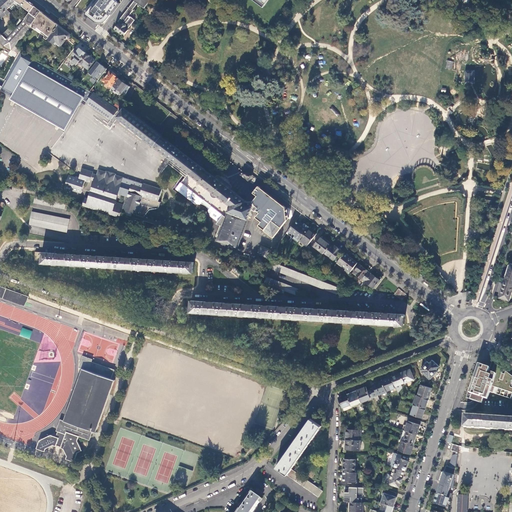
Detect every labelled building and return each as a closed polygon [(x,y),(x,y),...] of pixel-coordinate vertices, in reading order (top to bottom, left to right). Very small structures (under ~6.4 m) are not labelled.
[(2,0),(0,2),(0,4),(6,11),(7,10),(13,4),(21,10),(23,7),(24,6),(16,0),(15,0),(2,0)] [(93,0),(84,13),(95,22),(97,22),(99,22),(101,22),(102,21),(104,20),(118,2),(114,0),(93,0)] [(135,0),(134,1),(137,3),(142,7),(145,9),(151,0),(150,0),(135,0)] [(27,1),(24,6),(23,7),(30,12),(34,6),(27,1)] [(114,29),(124,36),(129,30),(128,29),(135,20),(129,16),(133,10),(137,3),(134,1),(119,21),(120,22),(114,29)] [(0,16),(2,19),(2,18),(5,15),(6,16),(10,13),(7,10),(6,11),(0,4),(0,16)] [(41,12),(34,6),(30,12),(25,18),(25,19),(24,20),(31,25),(41,12)] [(30,29),(32,31),(34,28),(37,30),(36,30),(41,34),(42,33),(45,36),(44,36),(44,38),(47,39),(48,39),(59,25),(41,12),(31,25),(33,27),(30,29)] [(7,40),(5,46),(11,50),(18,54),(20,51),(21,50),(16,45),(30,29),(33,27),(31,25),(24,20),(18,27),(14,31),(14,32),(10,36),(7,40)] [(70,34),(59,25),(48,39),(61,49),(63,47),(61,46),(67,39),(69,39),(71,37),(70,34)] [(137,42),(132,48),(139,54),(144,48),(137,42)] [(79,62),(86,53),(82,50),(81,52),(77,49),(73,55),(75,57),(71,63),(76,67),(79,62)] [(8,55),(16,59),(18,54),(11,50),(8,55)] [(34,58),(20,51),(18,54),(16,59),(5,79),(6,80),(0,91),(11,97),(11,99),(66,129),(83,100),(111,119),(119,108),(89,90),(89,91),(33,59),(34,58)] [(95,60),(86,53),(79,62),(88,69),(95,60)] [(102,65),(97,61),(92,68),(100,75),(103,71),(100,68),(102,65)] [(465,70),(464,85),(475,84),(475,70),(465,70)] [(103,81),(112,88),(114,86),(119,79),(110,71),(103,81)] [(119,79),(114,86),(122,93),(123,92),(128,85),(119,79)] [(450,106),(446,109),(451,114),(455,111),(450,106)] [(125,108),(117,117),(189,173),(177,188),(195,203),(201,204),(205,206),(209,210),(211,215),(219,221),(217,224),(220,225),(223,226),(218,238),(218,240),(237,248),(252,211),(255,212),(256,210),(259,213),(256,217),(261,222),(259,225),(264,229),(263,230),(273,238),(287,220),(285,207),(258,186),(253,192),(257,196),(254,199),(251,201),(250,201),(249,202),(247,202),(246,201),(245,201),(236,194),(230,189),(232,187),(232,186),(232,185),(219,175),(218,175),(217,175),(215,178),(211,174),(210,173),(209,173),(158,133),(125,108)] [(91,180),(93,173),(93,172),(82,168),(79,178),(69,175),(65,188),(81,193),(85,180),(90,182),(91,180)] [(142,187),(131,184),(129,191),(128,191),(123,205),(119,203),(117,208),(114,207),(115,202),(121,182),(122,177),(115,175),(114,177),(112,177),(111,174),(109,174),(107,175),(105,174),(106,172),(99,170),(97,175),(96,175),(94,181),(88,200),(85,199),(82,206),(120,217),(122,210),(136,214),(142,196),(139,195),(142,187)] [(253,175),(247,171),(246,172),(244,172),(243,172),(241,175),(248,181),(253,175)] [(142,196),(158,201),(161,189),(143,183),(142,187),(139,195),(142,196)] [(34,203),(65,210),(66,203),(35,197),(34,203)] [(67,233),(70,220),(32,212),(29,225),(67,233)] [(307,246),(316,235),(312,232),(313,230),(309,227),(304,223),(302,226),(295,221),(288,231),(291,233),(293,233),(295,235),(293,238),(298,242),(299,240),(300,241),(300,240),(304,243),(303,244),(307,246)] [(314,246),(323,254),(324,252),(331,244),(321,236),(314,246)] [(331,244),(324,252),(334,260),(341,250),(335,246),(334,247),(331,244)] [(258,254),(267,257),(270,249),(261,246),(258,254)] [(42,263),(193,273),(194,262),(186,261),(186,260),(182,259),(182,261),(170,260),(171,259),(167,258),(166,260),(155,259),(155,257),(151,257),(151,259),(139,258),(139,256),(135,256),(135,258),(120,257),(120,255),(117,255),(116,257),(105,256),(105,254),(101,254),(101,256),(89,255),(89,253),(85,253),(85,255),(73,254),(73,252),(70,252),(70,254),(55,253),(55,251),(51,251),(51,253),(44,252),(43,252),(37,251),(36,260),(43,261),(42,263)] [(345,253),(338,262),(346,268),(350,272),(357,263),(345,253)] [(273,262),(271,265),(270,269),(337,294),(339,288),(273,262)] [(359,279),(360,280),(368,271),(360,264),(353,273),(357,276),(357,275),(360,277),(359,279)] [(362,279),(374,288),(380,280),(368,271),(362,279)] [(264,283),(296,295),(299,289),(267,277),(264,283)] [(510,300),(511,292),(511,282),(505,280),(500,297),(510,300)] [(0,289),(28,299),(29,297),(0,286),(0,289)] [(402,301),(407,295),(399,288),(394,294),(402,301)] [(28,299),(0,289),(0,296),(25,306),(28,299)] [(190,312),(403,326),(404,314),(396,314),(396,311),(392,311),(392,313),(381,312),(381,311),(377,310),(377,312),(365,312),(365,310),(361,309),(361,311),(346,310),(346,308),(342,308),(342,310),(327,309),(327,307),(323,307),(323,309),(311,308),(311,306),(307,306),(307,308),(295,307),(295,305),(291,305),(291,307),(276,306),(276,304),(272,304),(272,306),(260,305),(260,303),(256,303),(256,305),(241,304),(241,302),(237,301),(237,303),(222,302),(222,300),(218,300),(218,302),(203,301),(203,299),(199,299),(199,301),(191,300),(190,312)] [(22,332),(25,333),(23,337),(29,339),(32,331),(23,328),(22,332)] [(64,447),(64,449),(67,456),(66,459),(74,462),(78,452),(82,450),(78,442),(77,441),(79,436),(89,440),(93,431),(96,432),(114,380),(111,379),(115,370),(92,361),(93,359),(83,355),(79,368),(83,369),(64,421),(61,419),(59,424),(57,431),(58,431),(56,437),(51,435),(39,440),(37,448),(45,451),(46,448),(53,445),(54,443),(64,447)] [(429,377),(431,379),(437,371),(436,370),(439,367),(432,360),(429,363),(428,362),(421,369),(423,371),(422,372),(428,378),(429,377)] [(485,366),(482,365),(473,394),(472,395),(471,399),(480,402),(481,399),(484,400),(484,398),(488,399),(490,391),(494,392),(495,386),(511,391),(511,375),(493,361),(491,364),(490,368),(485,366)] [(470,393),(473,394),(482,365),(479,364),(470,393)] [(405,383),(414,379),(410,369),(401,373),(405,383)] [(405,383),(401,373),(391,377),(395,386),(405,383)] [(387,391),(396,387),(395,386),(391,377),(382,380),(387,391)] [(387,391),(382,380),(373,384),(375,387),(371,389),(371,390),(374,397),(376,402),(379,400),(377,395),(387,392),(387,391)] [(418,395),(429,399),(432,388),(421,385),(418,395)] [(374,397),(371,390),(368,391),(366,387),(357,390),(361,402),(371,398),(374,397)] [(361,402),(357,390),(348,394),(352,404),(353,407),(362,403),(361,402)] [(352,404),(348,394),(338,398),(344,411),(349,409),(347,406),(352,404)] [(418,395),(416,395),(413,405),(414,405),(426,409),(429,399),(418,395)] [(426,409),(414,405),(411,414),(423,418),(426,409)] [(464,427),(511,430),(511,416),(511,419),(495,417),(496,415),(492,415),(491,417),(476,416),(477,414),(473,414),(472,416),(465,415),(464,427)] [(276,468),(319,497),(323,491),(292,469),(297,462),(296,462),(301,455),(301,456),(308,446),(307,446),(312,439),(319,430),(319,429),(321,426),(310,419),(305,426),(294,442),(282,459),(276,468)] [(408,421),(405,430),(417,434),(420,425),(408,421)] [(346,429),(346,440),(361,440),(361,430),(346,429)] [(405,430),(404,430),(402,435),(401,434),(399,439),(402,440),(414,444),(417,434),(405,430)] [(361,440),(346,440),(346,449),(361,450),(361,440)] [(414,444),(402,440),(399,450),(411,454),(414,444)] [(395,467),(405,471),(409,461),(402,459),(404,456),(394,453),(390,466),(394,467),(395,467)] [(344,459),(344,471),(355,471),(355,460),(344,459)] [(449,498),(452,499),(452,495),(448,494),(450,487),(453,488),(457,461),(451,459),(449,467),(446,466),(437,494),(449,498)] [(401,483),(405,471),(395,467),(394,467),(389,484),(399,487),(401,483)] [(355,471),(344,471),(343,482),(356,483),(356,471),(355,471)] [(364,488),(350,487),(350,492),(345,492),(345,496),(352,497),(351,502),(362,502),(362,498),(358,498),(358,493),(364,494),(364,488)] [(252,511),(262,498),(253,492),(249,499),(247,498),(243,502),(246,503),(239,511),(252,511)] [(383,503),(394,506),(397,497),(384,493),(381,502),(383,503)] [(446,507),(449,498),(437,494),(434,503),(446,507)] [(467,511),(468,496),(458,495),(457,511),(467,511)] [(363,511),(364,503),(350,502),(349,511),(363,511)] [(391,511),(394,506),(383,503),(379,511),(391,511)]
